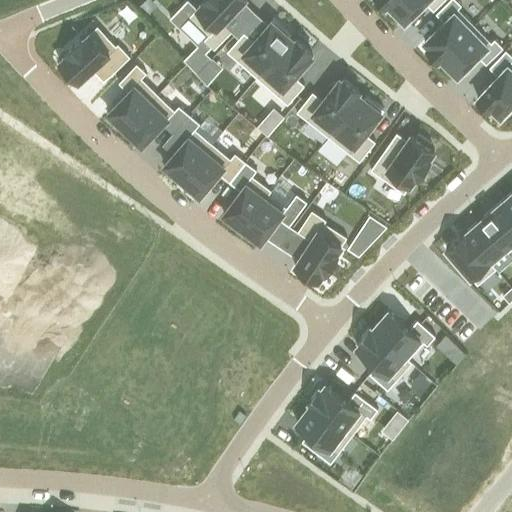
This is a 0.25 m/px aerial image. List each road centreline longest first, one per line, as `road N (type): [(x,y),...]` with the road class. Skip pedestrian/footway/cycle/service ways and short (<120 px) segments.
road 1 (residential): [(0,31),(19,63),(135,178),(328,324)]
road 2 (residential): [(328,324),(376,267),(497,158)]
road 3 (residential): [(497,158),(343,0)]
road 4 (residential): [(0,479),(216,502)]
road 5 (residential): [(216,502),(226,464),(328,324)]
